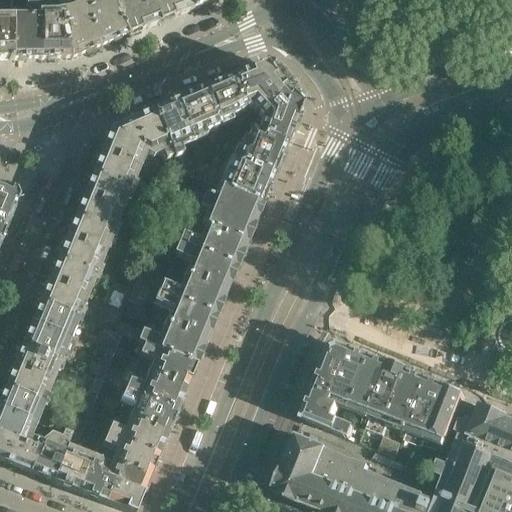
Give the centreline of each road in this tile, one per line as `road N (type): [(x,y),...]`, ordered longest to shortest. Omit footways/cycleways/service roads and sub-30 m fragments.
road 1 (tertiary): [(350,122),(180,511)]
road 2 (residential): [(0,337),(99,93)]
road 3 (tertiary): [(224,511),(312,308)]
road 4 (residential): [(312,308),(511,389)]
road 5 (tertiary): [(99,93),(269,22)]
road 6 (tertiary): [(312,308),(399,152)]
road 7 (tertiary): [(378,107),(322,20),(300,10),(269,22)]
road 8 (tertiary): [(511,55),(378,107)]
road 9 (tertiary): [(269,22),(350,122)]
road 10 (tertiary): [(399,152),(437,125),(511,98)]
